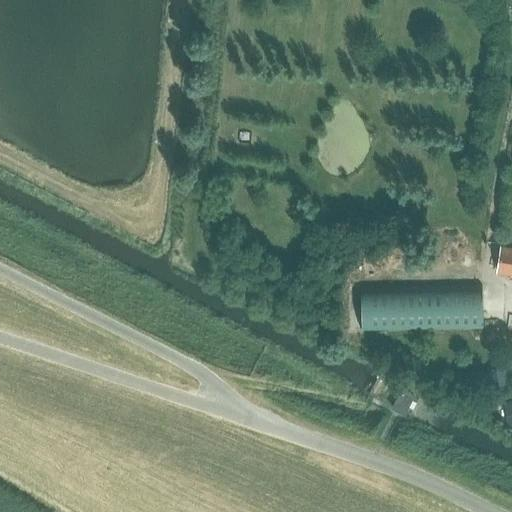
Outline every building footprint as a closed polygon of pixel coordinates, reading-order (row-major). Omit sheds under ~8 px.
[(511,272),(511,247),(501,246),(497,271),(511,272)] [(483,328),(482,284),(361,286),(362,330),(483,328)] [(508,369),(488,371),(490,392),(510,390),(508,369)] [(404,413),(410,400),(413,394),(402,388),(393,407),(404,413)] [(511,401),(503,403),(508,424),(511,423),(511,401)]
